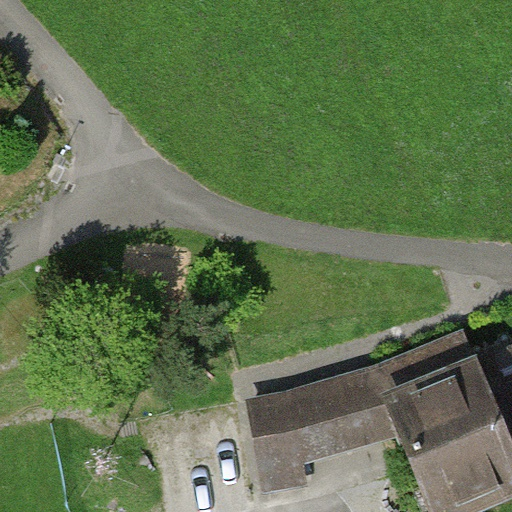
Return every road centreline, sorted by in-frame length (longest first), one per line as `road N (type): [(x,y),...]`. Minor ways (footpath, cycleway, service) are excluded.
road 1 (residential): [(160,191),(256,225),(367,245),(511,254)]
road 2 (residential): [(0,8),(160,191)]
road 3 (residential): [(160,191),(0,264)]
